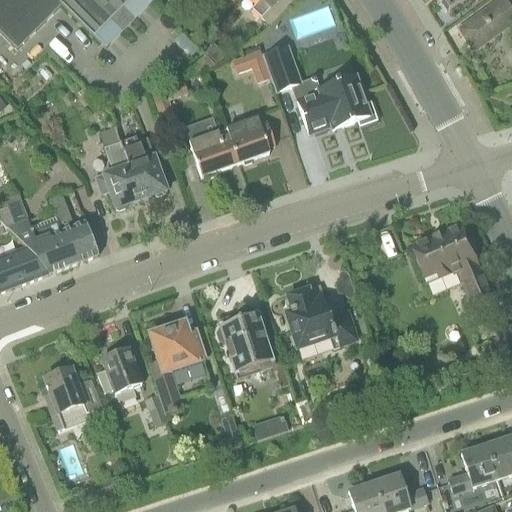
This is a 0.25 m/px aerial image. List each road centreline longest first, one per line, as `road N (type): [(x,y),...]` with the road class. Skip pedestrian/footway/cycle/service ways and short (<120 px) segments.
road 1 (residential): [(0,327),(197,253),(471,169)]
road 2 (residential): [(217,511),(511,411)]
road 3 (residential): [(471,169),(376,0)]
